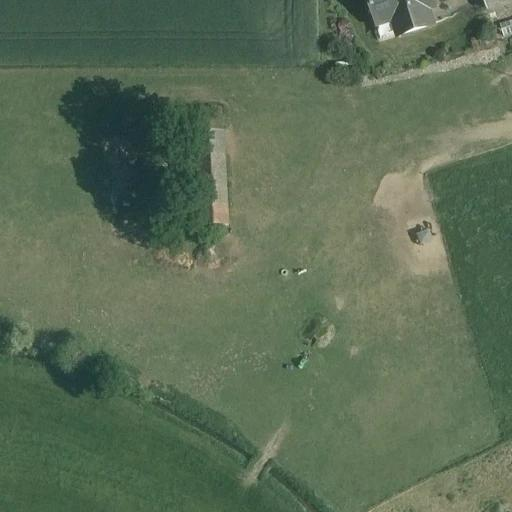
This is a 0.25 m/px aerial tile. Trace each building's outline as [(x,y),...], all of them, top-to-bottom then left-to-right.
[(368,0),(377,29),(394,23),(398,35),(432,24),(429,12),(427,7),(435,5),(433,0),(368,0)] [(511,0),(484,0),(488,12),(511,4),(511,0)] [(511,23),(508,25),(507,25),(501,27),(505,39),(511,36),(511,23)] [(432,24),(398,35),(400,41),(434,30),(432,24)] [(217,113),(175,116),(181,230),(223,228),(217,113)]
